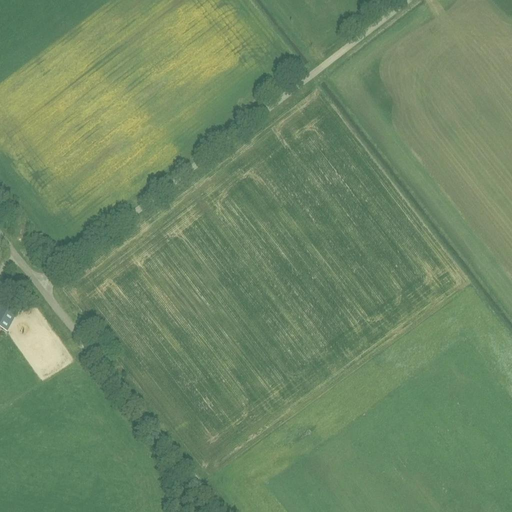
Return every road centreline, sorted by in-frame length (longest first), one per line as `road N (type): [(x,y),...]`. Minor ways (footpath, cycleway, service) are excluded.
road 1 (unclassified): [(36,286),(408,0)]
road 2 (unclassified): [(212,511),(36,286)]
